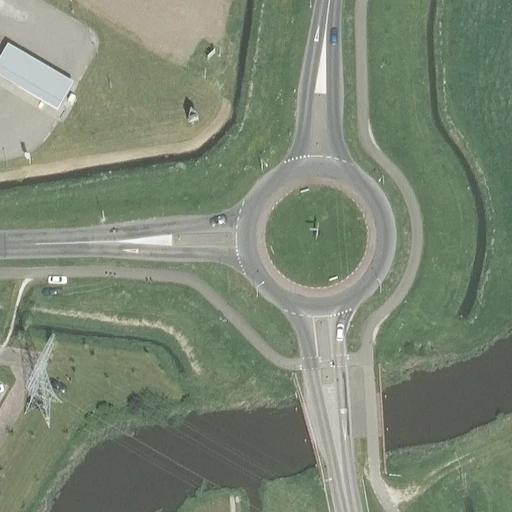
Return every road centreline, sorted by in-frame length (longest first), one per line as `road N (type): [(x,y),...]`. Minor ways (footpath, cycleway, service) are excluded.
road 1 (primary): [(300,304),(324,435),(342,480)]
road 2 (unclassified): [(248,219),(171,223),(72,243)]
road 3 (primary): [(342,480),(336,303)]
road 4 (unclassified): [(72,243),(248,255)]
road 5 (primary): [(336,303),(370,278),(383,237),(370,197),(336,172)]
road 6 (primary): [(326,19),(310,63),(296,171)]
road 7 (primary): [(336,172),(326,19)]
